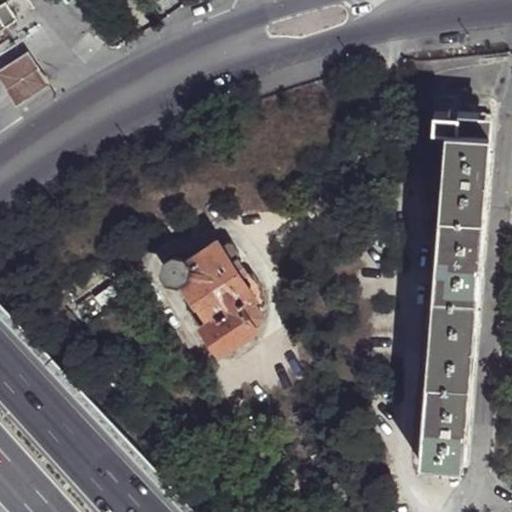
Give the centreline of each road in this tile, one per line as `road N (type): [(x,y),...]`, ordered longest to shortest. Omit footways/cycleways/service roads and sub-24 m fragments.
road 1 (secondary): [(0,187),(136,103),(232,64),(438,12),(511,2)]
road 2 (secondary): [(311,0),(210,31),(117,76),(0,149)]
road 3 (motorway): [(131,511),(0,367)]
